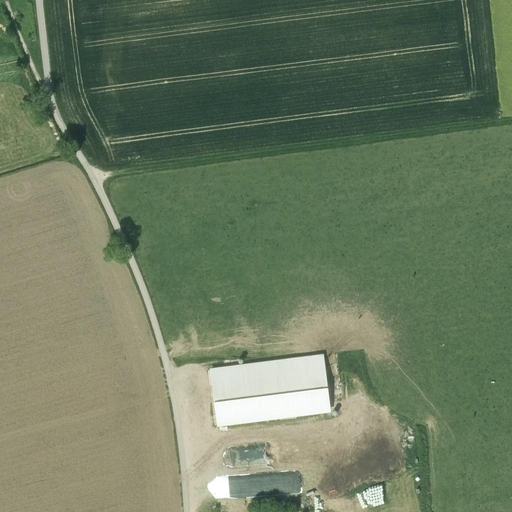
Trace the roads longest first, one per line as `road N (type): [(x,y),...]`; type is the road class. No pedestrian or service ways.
road 1 (track): [(187,511),(174,389),(153,317),(93,175),(50,100)]
road 2 (track): [(93,175),(511,122)]
